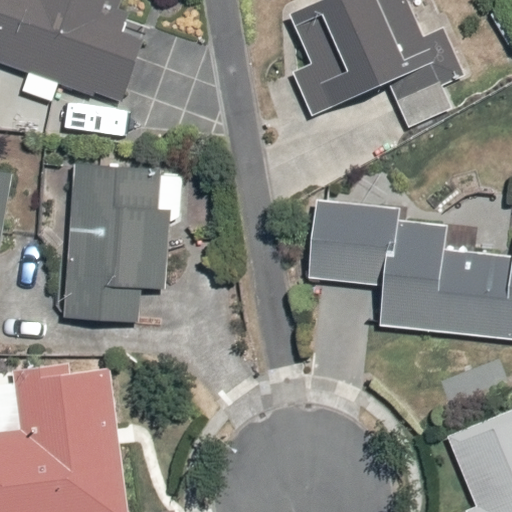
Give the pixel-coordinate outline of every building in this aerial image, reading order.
[(0,0),(0,61),(123,109),(145,44),(113,30),(124,0),(0,0)] [(330,0),(332,2),(293,17),(311,68),(293,77),(311,122),(394,89),(402,105),(465,78),(445,31),(425,40),(408,0),(330,0)] [(0,128),(43,130),(44,103),(2,102),(3,70),(0,69),(0,128)] [(125,112),(68,106),(64,138),(122,144),(125,112)] [(163,174),(76,168),(64,321),(140,328),(141,293),(165,295),(171,214),(159,214),(163,174)] [(0,258),(16,177),(0,174),(0,258)] [(402,211),(316,201),(309,282),(384,289),(380,329),(511,341),(511,255),(511,260),(447,252),(449,227),(400,223),(402,211)] [(129,511),(112,373),(0,385),(0,511),(129,511)] [(511,511),(511,414),(450,440),(477,511),(511,511)]
